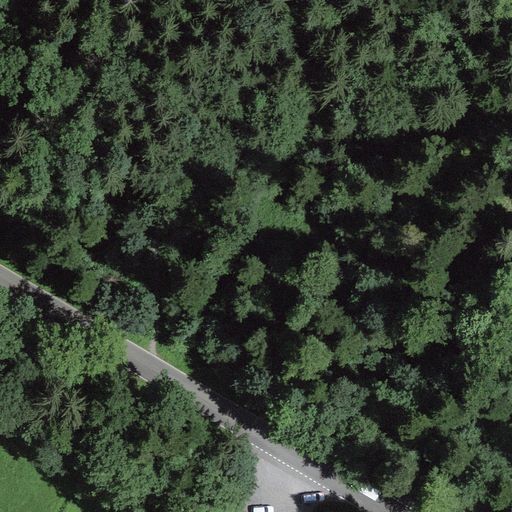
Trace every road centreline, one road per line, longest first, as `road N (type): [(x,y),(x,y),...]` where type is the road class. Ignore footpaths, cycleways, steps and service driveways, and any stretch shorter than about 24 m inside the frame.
road 1 (track): [(105,0),(153,178),(160,284),(152,365)]
road 2 (tertiary): [(309,466),(0,273)]
